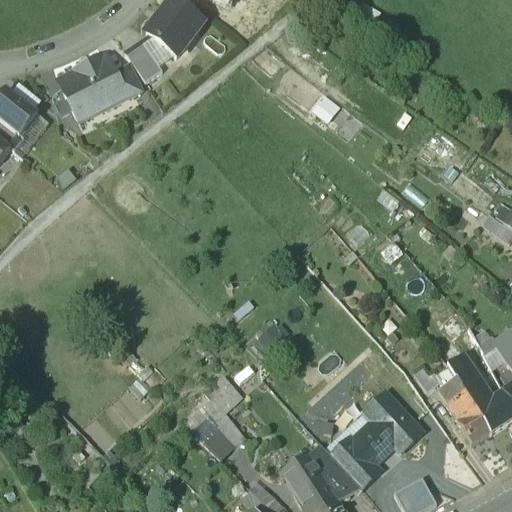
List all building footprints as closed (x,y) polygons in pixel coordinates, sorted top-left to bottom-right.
[(199,65),(169,41),(143,75),(147,79),(139,84),(155,108),(171,97),(173,99),(199,65)] [(139,83),(122,95),(142,125),(159,113),(155,108),(139,84),(139,83)] [(409,108),(390,96),(378,115),(397,127),(409,108)] [(99,98),(71,112),(72,114),(57,122),(63,132),(60,133),(76,164),(124,139),(114,119),(113,119),(110,121),(99,98)] [(125,109),(113,116),(112,117),(113,119),(114,119),(124,139),(137,132),(125,109)] [(35,156),(4,131),(0,136),(0,166),(16,180),(17,179),(35,156)] [(310,148),(324,158),(336,142),(322,131),(310,148)] [(68,152),(61,139),(51,145),(57,157),(68,152)] [(16,180),(0,166),(0,184),(8,190),(12,194),(21,182),(17,179),(16,180)] [(496,232),(490,241),(511,257),(511,237),(509,241),(496,232)] [(506,275),(511,266),(511,257),(490,241),(480,255),(506,275)] [(484,367),(476,373),(481,383),(495,373),(503,385),(511,379),(511,365),(504,354),(484,367)] [(276,355),(248,375),(257,388),(285,368),(276,355)] [(479,360),(471,365),(476,373),(484,367),(479,360)] [(476,373),(446,394),(458,412),(467,427),(485,416),(468,391),(481,383),(476,373)] [(511,379),(503,385),(511,398),(511,379)] [(419,395),(411,400),(426,420),(438,411),(431,401),(426,404),(419,395)] [(184,454),(195,466),(221,444),(237,430),(220,410),(201,425),(208,433),(184,454)] [(458,412),(437,424),(446,435),(448,434),(458,448),(475,440),(467,427),(458,412)] [(491,425),(485,416),(467,427),(475,440),(487,459),(511,442),(511,421),(507,414),(491,425)] [(347,464),(327,484),(353,511),(362,511),(378,497),(373,491),(392,473),(398,479),(419,459),(383,419),(361,440),(369,448),(349,466),(347,464)] [(458,448),(456,449),(470,469),(487,459),(475,440),(458,448)] [(221,444),(195,466),(219,490),(243,470),(221,444)] [(283,511),(353,511),(337,495),(327,484),(316,472),(299,484),(295,478),(271,494),(283,511)]
